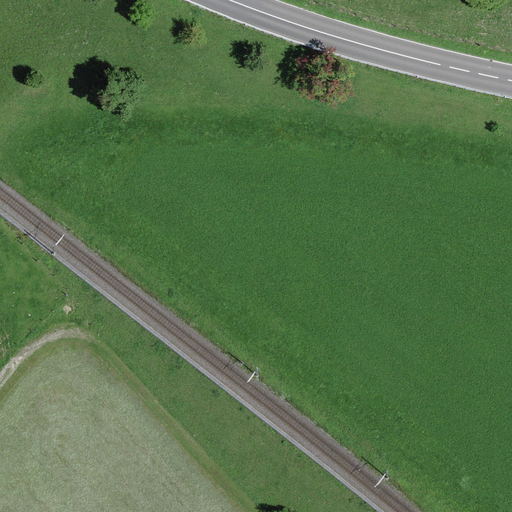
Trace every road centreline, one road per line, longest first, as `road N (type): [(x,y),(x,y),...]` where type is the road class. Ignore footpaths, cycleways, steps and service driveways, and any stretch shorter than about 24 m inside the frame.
road 1 (unknown): [(0,180),(223,342),(410,511)]
road 2 (primary): [(230,0),(391,53),(511,80)]
